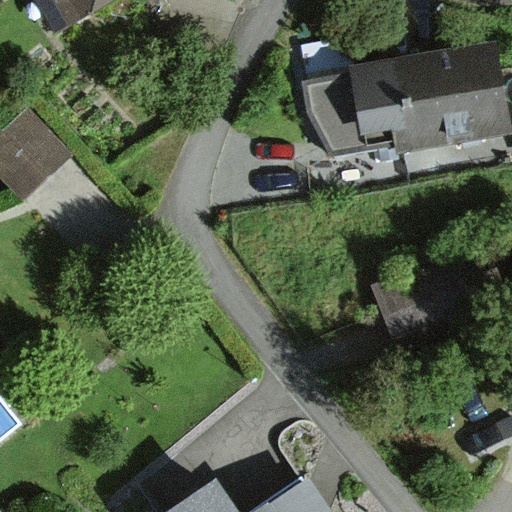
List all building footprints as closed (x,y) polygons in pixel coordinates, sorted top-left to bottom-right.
[(40,0),(60,31),(111,0),(40,0)] [(511,133),(511,128),(495,39),(350,67),(351,71),(305,79),(312,110),(334,153),(396,143),(393,152),(511,133)] [(27,105),(0,130),(0,177),(23,202),(73,154),(27,105)] [(470,261),(375,298),(394,346),(489,310),(470,261)] [(234,511),(213,480),(166,511),(329,511),(308,482),(264,511),(234,511)]
